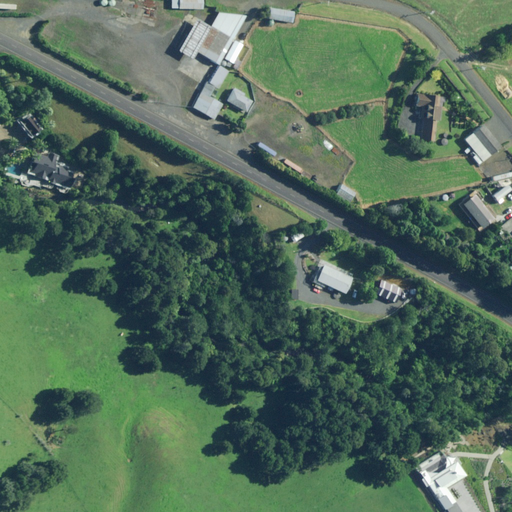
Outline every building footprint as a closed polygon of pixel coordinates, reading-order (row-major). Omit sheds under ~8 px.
[(169,0),(169,8),(176,8),(176,9),(202,10),(202,0),(169,0)] [(292,11),(265,9),(264,19),(291,22),(292,11)] [(190,59),(194,51),(217,65),(246,16),(218,12),(208,28),(194,19),(175,50),(190,59)] [(57,23),(58,21),(51,16),(40,34),(49,40),(46,44),(53,48),(56,44),(65,28),(57,23)] [(233,40),(218,65),(222,67),(223,65),(228,68),(231,62),(234,64),(232,67),(236,69),(240,61),(234,57),(241,45),(233,40)] [(226,71),(217,66),(207,83),(216,88),(226,71)] [(208,95),(212,87),(204,82),(190,107),(212,119),(222,103),(208,95)] [(243,97),(245,94),(232,87),(224,101),(245,112),(251,101),(243,97)] [(432,141),(434,120),(439,120),(441,96),(437,96),(425,95),(413,93),(412,106),(421,107),(418,139),(432,141)] [(39,128),(27,113),(17,122),(28,136),(39,128)] [(464,153),(470,149),(474,154),(470,157),(476,164),(479,161),(498,146),(480,124),(462,139),(468,146),(462,151),(464,153)] [(33,149),(29,162),(33,164),(32,169),(30,169),(29,172),(35,174),(35,177),(48,181),(48,183),(56,185),(56,183),(72,188),(76,173),(69,171),(70,167),(61,164),(60,167),(55,166),(58,156),(33,149)] [(354,193),(340,183),(332,195),(346,204),(354,193)] [(483,187),(479,190),(484,196),(487,192),(483,187)] [(473,192),(455,206),(476,232),(493,218),(473,192)] [(505,222),(490,235),(493,238),(504,229),(506,231),(510,228),(505,222)] [(321,260),(310,283),(321,288),(323,285),(342,294),(351,274),(321,260)] [(416,471),(417,473),(420,479),(419,480),(423,487),(426,485),(443,510),(444,509),(445,511),(472,511),(462,496),(452,502),(443,488),(460,477),(454,467),(458,464),(451,454),(444,459),(441,455),(438,457),(436,454),(420,465),(422,468),(416,471)]
